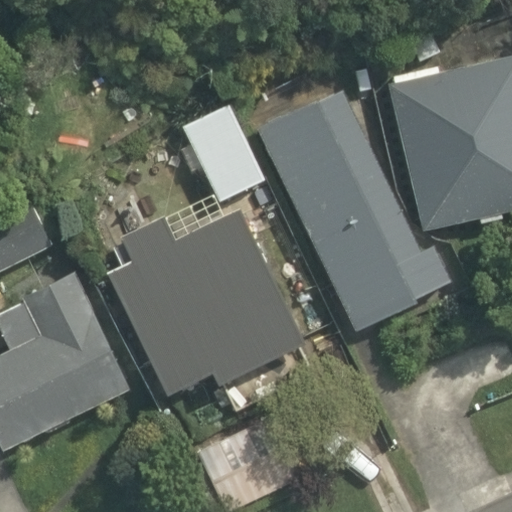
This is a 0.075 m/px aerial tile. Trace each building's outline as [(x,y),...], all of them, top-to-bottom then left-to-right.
[(511,59),(507,44),(382,81),(423,220),(511,194),(511,59)] [(347,79),(259,120),(353,325),(441,284),(347,79)] [(222,103),(184,121),(219,197),(257,179),(222,103)] [(309,333),(297,311),(236,203),(103,277),(164,386),(200,366),(212,387),(309,333)] [(0,271),(56,250),(44,219),(0,236),(0,271)] [(0,446),(122,388),(63,263),(30,278),(40,299),(0,318),(0,333),(11,356),(0,361),(0,446)] [(287,472),(253,414),(185,453),(218,511),(287,472)]
